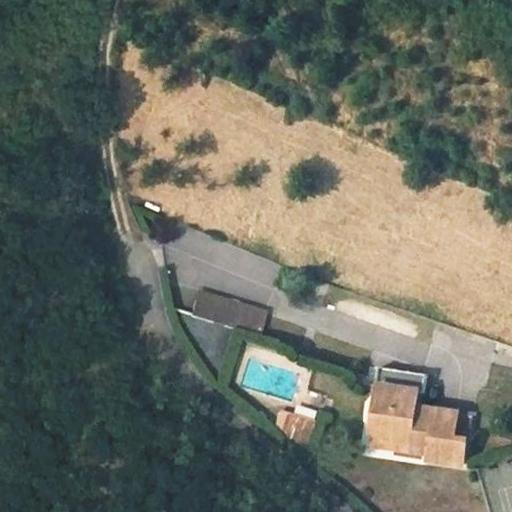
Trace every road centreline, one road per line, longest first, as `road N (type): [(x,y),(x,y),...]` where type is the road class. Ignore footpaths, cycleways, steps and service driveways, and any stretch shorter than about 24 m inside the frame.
road 1 (residential): [(343,511),(177,358),(123,253)]
road 2 (track): [(123,253),(96,75),(112,0)]
